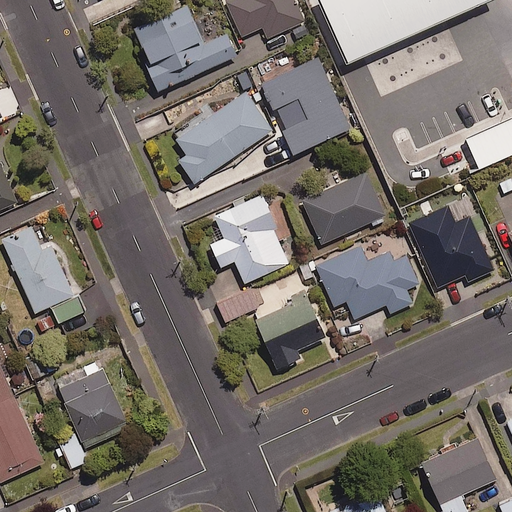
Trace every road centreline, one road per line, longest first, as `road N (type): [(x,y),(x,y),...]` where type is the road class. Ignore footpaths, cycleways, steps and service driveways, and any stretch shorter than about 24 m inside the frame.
road 1 (residential): [(233,457),(28,0)]
road 2 (residential): [(233,457),(511,332)]
road 3 (residential): [(113,511),(233,457)]
